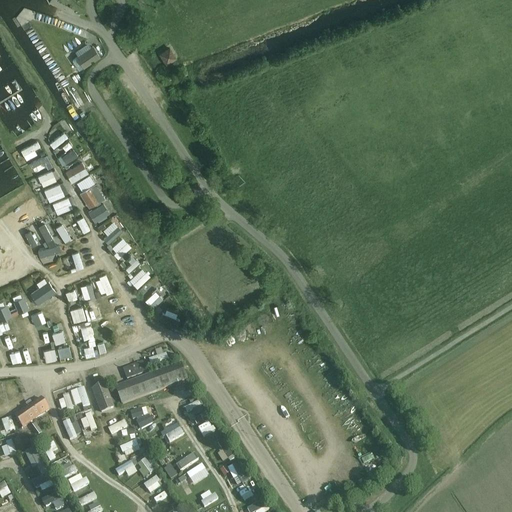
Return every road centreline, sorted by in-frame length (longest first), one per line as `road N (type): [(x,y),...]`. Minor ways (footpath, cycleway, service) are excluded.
road 1 (unclassified): [(365,511),(409,470),(411,448),(287,263),(205,186),(109,42)]
road 2 (unclassified): [(160,334),(194,357),(298,511)]
